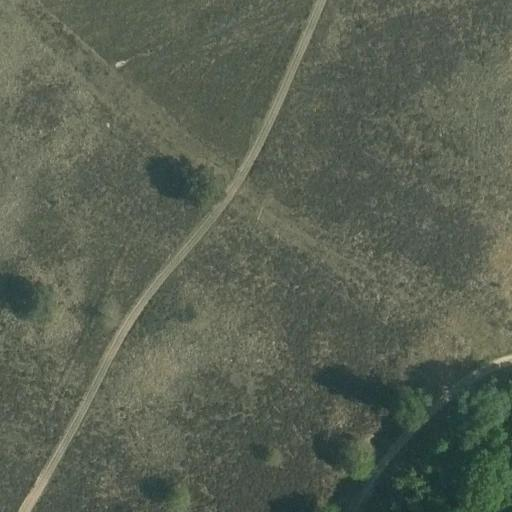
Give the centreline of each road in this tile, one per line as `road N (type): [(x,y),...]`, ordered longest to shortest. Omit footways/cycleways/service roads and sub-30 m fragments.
road 1 (unknown): [(24,511),(129,321),(252,158),(322,0)]
road 2 (track): [(351,511),(432,408),(511,363)]
